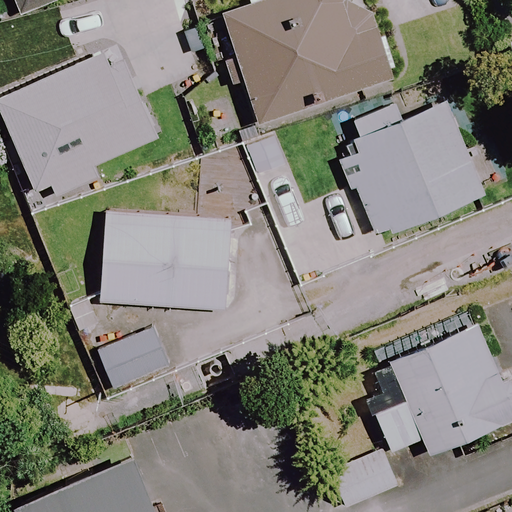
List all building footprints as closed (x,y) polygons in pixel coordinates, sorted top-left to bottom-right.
[(54,0),(10,0),(17,15),(54,0)] [(196,44),(181,0),(151,0),(122,9),(139,62),(196,44)] [(331,0),(317,5),(315,0),(232,0),(206,9),(248,133),(391,85),(370,23),(346,31),(336,0),(331,0)] [(390,100),(347,119),(355,138),(330,149),(371,240),(475,194),(435,103),(399,119),(390,100)] [(225,219),(101,212),(96,302),(220,309),(225,219)] [(494,380),(471,322),(383,356),(401,400),(372,411),(387,451),(419,439),(425,453),(511,419),(511,385),(508,375),(494,380)] [(164,367),(148,327),(91,350),(106,389),(164,367)] [(153,511),(129,455),(11,505),(14,511),(153,511)]
